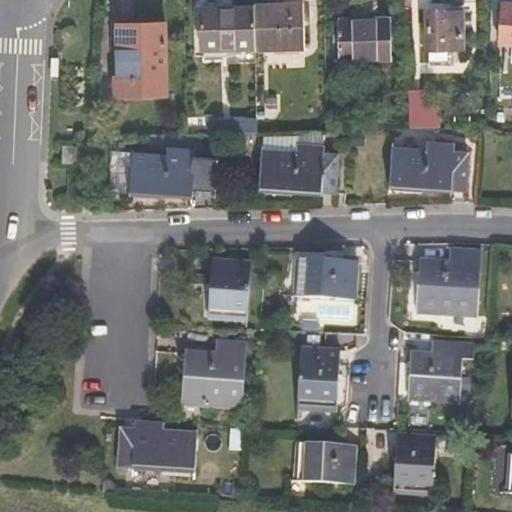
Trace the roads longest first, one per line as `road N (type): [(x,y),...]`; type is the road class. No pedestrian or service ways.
road 1 (residential): [(12,239),(371,227),(511,231)]
road 2 (unclassified): [(21,0),(12,239)]
road 3 (unknown): [(158,233),(134,420)]
